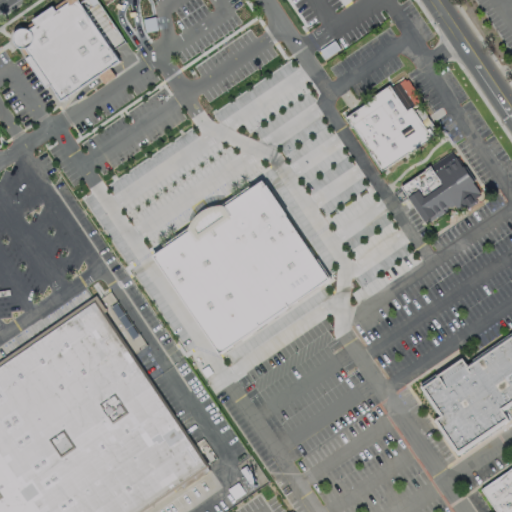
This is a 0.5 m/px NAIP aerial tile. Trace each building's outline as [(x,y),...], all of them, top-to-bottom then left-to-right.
[(80,0),(69,0),(55,10),(52,7),(32,20),(36,24),(30,28),(25,27),(20,29),(16,32),(14,38),(15,42),(18,45),(21,47),(25,48),(32,56),(28,58),(45,87),(51,85),(62,98),(120,60),(80,0)] [(347,120),(382,172),(434,136),(414,107),(423,102),(407,78),(347,120)] [(401,189),(431,230),(460,209),(462,212),(486,195),(454,150),(401,189)] [(265,181),(154,255),(220,353),(330,278),(265,181)] [(0,511),(138,511),(205,467),(95,304),(0,368),(0,511)] [(421,386),(442,417),(436,421),(457,452),(507,419),(500,409),(511,401),(511,335),(467,365),(462,358),(421,386)] [(511,470),(511,511),(496,511),(482,490),(511,470)]
